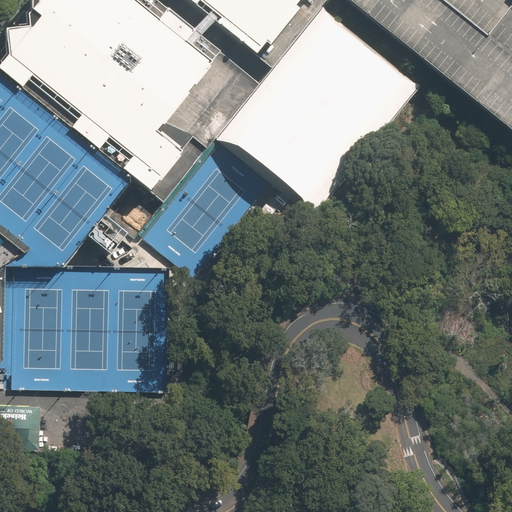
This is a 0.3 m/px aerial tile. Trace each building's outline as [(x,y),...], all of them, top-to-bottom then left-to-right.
[(191,31),(153,0),(30,0),(31,10),(26,15),(29,27),(7,30),(9,54),(0,66),(0,71),(22,89),(28,81),(77,120),(71,129),(97,150),(107,140),(130,159),(120,170),(127,175),(148,191),(191,138),(204,148),(256,83),(219,53),(199,38),(191,31)] [(184,0),(205,17),(213,23),(252,55),(261,43),(266,47),(296,11),(292,7),(297,0),(184,0)] [(297,0),(292,7),(296,11),(266,47),(261,43),(252,55),(263,64),(269,69),(324,0),(297,0)] [(511,0),(346,0),(511,132),(511,0)] [(418,87),(323,9),(265,79),(216,140),(311,217),(418,87)] [(103,216),(86,237),(109,255),(125,234),(103,216)] [(28,250),(0,227),(0,360),(3,361),(4,266),(28,250)] [(0,449),(38,451),(40,406),(0,404),(0,449)]
